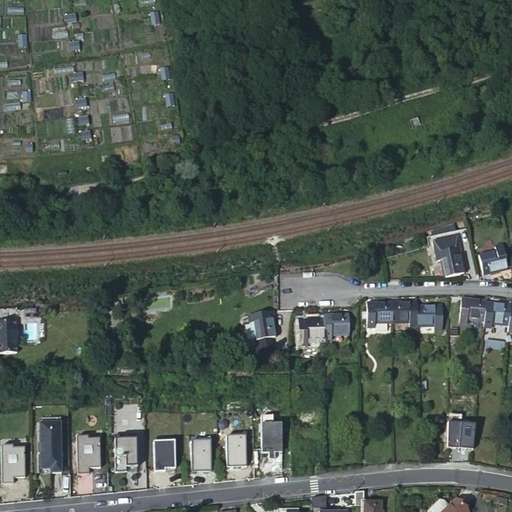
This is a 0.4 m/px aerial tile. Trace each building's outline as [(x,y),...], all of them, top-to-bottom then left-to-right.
[(421,125),(418,118),(409,121),(413,128),(421,125)] [(478,130),(476,123),(470,125),(472,132),(478,130)] [(377,177),(399,171),(398,167),(376,173),(377,177)] [(431,244),(434,255),(458,249),(456,238),(431,244)] [(476,256),(481,276),(507,270),(501,246),(493,248),(494,252),(476,256)] [(458,249),(434,255),(436,263),(441,262),(445,278),(464,274),(458,249)] [(486,304),(486,302),(460,298),(458,325),(465,325),(466,321),(484,322),(486,304)] [(373,325),(391,324),(391,315),(391,303),(365,304),(365,329),(374,329),(373,325)] [(416,307),(416,303),(391,303),(391,315),(391,324),(408,323),(408,328),(417,327),(416,307)] [(510,309),(511,306),(486,304),(484,322),(483,329),(491,329),(491,326),(508,327),(510,309)] [(416,307),(417,327),(433,326),(434,331),(442,330),(441,306),(416,307)] [(254,323),(256,341),(275,338),(271,312),(247,317),(248,324),(254,323)] [(323,320),(323,340),(331,340),(331,336),(348,336),(348,315),(322,316),(323,320)] [(305,341),(323,340),(323,320),(297,320),(297,346),(305,345),(305,341)] [(35,321),(11,323),(12,335),(15,334),(17,353),(37,351),(35,321)] [(273,449),(280,449),(279,423),(260,423),(261,449),(267,449),(267,459),(273,459),(273,449)] [(39,424),(39,470),(49,470),(49,473),(60,473),(59,424),(39,424)] [(135,433),(114,434),(115,471),(125,471),(125,466),(135,466),(135,433)] [(87,439),(76,439),(77,474),(88,474),(88,468),(100,468),(99,435),(87,436),(87,439)] [(244,435),(225,435),(226,467),(245,466),(244,435)] [(209,438),(191,438),(191,470),(210,469),(209,438)] [(174,441),(152,442),(153,471),(164,471),(164,469),(175,468),(174,441)] [(11,449),(0,450),(1,485),(12,484),(12,479),(23,479),(23,446),(11,446),(11,449)] [(364,502),(364,491),(355,492),(356,505),(364,505),(364,502)] [(426,511),(443,511),(449,506),(444,501),(439,501),(426,511)] [(449,506),(443,511),(464,511),(454,501),(449,506)] [(380,511),(381,503),(364,502),(364,505),(364,511),(380,511)]
